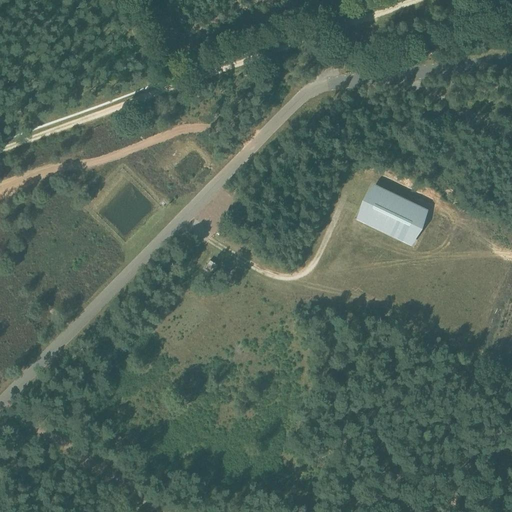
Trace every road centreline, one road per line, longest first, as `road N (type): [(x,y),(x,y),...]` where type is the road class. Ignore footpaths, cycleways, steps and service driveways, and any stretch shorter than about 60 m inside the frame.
road 1 (track): [(0,151),(420,0)]
road 2 (track): [(0,187),(190,128),(257,142)]
road 3 (track): [(167,511),(3,400)]
